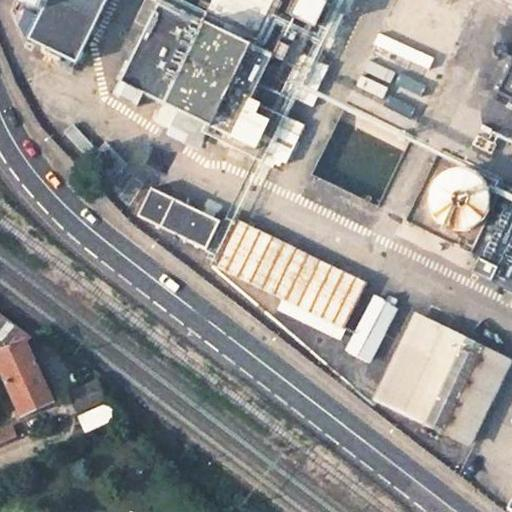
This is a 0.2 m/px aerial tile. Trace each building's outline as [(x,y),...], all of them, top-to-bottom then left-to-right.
[(91,0),(15,0),(31,7),(18,35),(64,56),(91,0)] [(155,0),(145,0),(108,76),(250,146),(290,66),(238,41),(257,0),(200,0),(192,18),(155,0)] [(312,0),(285,0),(282,7),(304,17),(312,0)] [(449,22),(449,15),(449,13),(448,7),(445,1),(444,0),(391,0),(390,2),(388,8),(387,13),(386,19),(387,24),(389,30),(392,35),(397,40),(402,44),(406,46),(412,48),(419,49),(425,48),(431,46),(437,42),(442,38),(446,32),(448,26),(449,22)] [(416,89),(416,82),(416,80),(414,73),(412,67),(409,64),(404,59),(399,56),(393,53),(388,53),(382,53),(375,54),(369,56),(361,63),(357,69),(355,75),(354,79),(353,86),(354,92),(356,96),(359,102),(363,107),(369,111),(373,113),(379,115),(386,115),(390,115),(396,113),(402,110),(407,106),(411,101),(414,95),(416,89)] [(308,56),(296,80),(315,89),(327,65),(308,56)] [(511,63),(494,100),(511,108),(511,188),(468,277),(511,299),(511,63)] [(366,201),(400,132),(337,100),(303,170),(366,201)] [(281,117),(263,153),(280,161),(298,125),(281,117)] [(428,151),(391,222),(455,252),(492,181),(428,151)] [(126,209),(191,241),(204,215),(162,195),(137,183),(126,209)] [(350,285),(224,224),(204,264),(330,327),(350,285)] [(371,293),(339,350),(365,363),(396,307),(371,293)] [(402,417),(452,442),(493,361),(404,317),(391,345),(363,398),(402,417)] [(0,318),(0,339),(11,348),(0,352),(0,370),(22,417),(50,404),(22,342),(28,340),(0,318)] [(89,382),(64,393),(74,414),(98,404),(89,382)] [(101,409),(76,420),(82,433),(107,423),(101,409)] [(13,429),(1,434),(4,438),(0,439),(0,446),(18,439),(13,429)]
